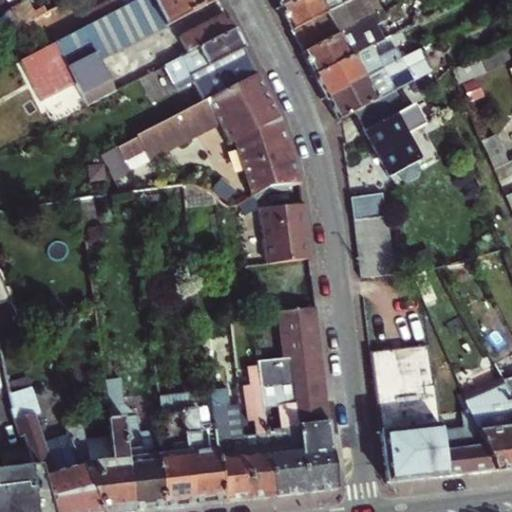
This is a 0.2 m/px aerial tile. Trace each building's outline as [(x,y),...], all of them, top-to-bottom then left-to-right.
[(22,57),(36,88),(99,56),(210,0),(134,0),(97,19),(22,57)] [(97,19),(134,0),(111,0),(93,9),(97,19)] [(358,0),(291,0),(278,7),(290,29),(300,49),(337,30),(324,6),(336,0),(340,0),(344,8),(358,0)] [(386,0),(358,0),(344,8),(340,0),(336,0),(324,6),(337,30),(374,10),(388,3),(386,0)] [(179,32),(187,48),(232,26),(224,9),(216,13),(179,32)] [(307,63),(312,72),(361,45),(372,40),(386,33),(374,10),(337,30),(300,49),(307,63)] [(208,95),(255,71),(247,54),(239,39),(232,26),(187,48),(179,53),(168,58),(181,84),(198,76),(208,95)] [(361,45),(312,72),(318,83),(323,94),(400,54),(394,43),(378,52),(372,40),(361,45)] [(400,54),(323,94),(331,107),(336,117),(351,110),(390,89),(430,68),(418,45),(400,54)] [(85,99),(113,86),(99,56),(36,88),(39,92),(74,76),(85,99)] [(478,57),(451,69),(457,84),(461,82),(486,72),(478,57)] [(236,136),(277,114),(274,107),(266,92),(255,71),(208,95),(188,106),(197,125),(219,114),(232,138),(236,136)] [(390,89),(351,110),(365,137),(386,176),(395,171),(399,179),(404,181),(413,176),(414,171),(410,163),(416,160),(402,135),(421,124),(410,103),(400,108),(390,89)] [(134,133),(97,153),(111,179),(129,169),(123,159),(142,149),(144,152),(197,125),(188,106),(152,125),(134,133)] [(287,149),(277,114),(236,136),(237,144),(242,166),(246,184),(248,193),(263,183),(295,180),(287,149)] [(482,139),(494,167),(508,161),(496,133),(482,139)] [(228,169),(242,166),(237,144),(223,147),(228,169)] [(203,171),(197,187),(216,194),(222,179),(203,171)] [(136,187),(129,188),(131,200),(165,196),(165,184),(136,187)] [(246,184),(229,196),(234,203),(248,193),(246,184)] [(347,194),(350,217),(381,212),(378,190),(347,194)] [(301,230),(296,200),(266,204),(274,258),(274,262),(305,258),(301,230)] [(381,212),(350,217),(358,275),(393,271),(384,212),(381,212)] [(424,243),(407,250),(413,264),(430,257),(424,243)] [(0,304),(13,300),(0,268),(0,304)] [(276,424),(262,426),(271,492),(317,487),(334,485),(328,438),(322,390),(316,343),(311,303),(272,308),(278,354),(253,358),(259,404),(273,402),(276,424)] [(373,387),(386,481),(415,477),(443,473),(439,447),(437,427),(427,345),(368,352),(373,387)] [(260,494),(271,492),(262,426),(259,404),(253,358),(253,354),(243,356),(245,374),(239,375),(244,412),(249,411),(251,425),(240,426),(249,495),(260,494)] [(99,511),(79,461),(51,465),(44,448),(33,414),(36,414),(26,376),(6,381),(10,397),(18,430),(25,457),(35,457),(38,464),(51,511),(99,511)] [(119,414),(131,508),(146,507),(161,505),(153,447),(148,410),(133,411),(118,399),(115,376),(102,378),(106,415),(119,414)] [(505,465),(511,464),(511,418),(511,416),(508,388),(502,379),(490,386),(463,396),(468,408),(473,418),(493,467),(505,465)] [(212,420),(223,498),(234,497),(249,495),(240,426),(236,401),(226,402),(224,386),(207,388),(212,420)] [(206,500),(223,498),(212,420),(196,422),(193,400),(185,401),(184,390),(157,394),(158,409),(164,408),(178,406),(193,501),(206,500)] [(153,447),(161,505),(176,503),(193,501),(178,406),(164,408),(169,445),(153,447)] [(469,470),(493,467),(473,418),(468,408),(464,409),(466,423),(437,427),(439,447),(443,473),(469,470)] [(131,508),(119,414),(106,415),(108,432),(111,456),(87,459),(81,435),(76,418),(72,419),(63,421),(72,444),(79,461),(99,511),(102,511),(113,511),(131,508)] [(111,456),(108,432),(81,435),(87,459),(111,456)] [(79,461),(72,444),(44,448),(51,465),(79,461)] [(0,511),(51,511),(38,464),(0,468),(0,511)]
